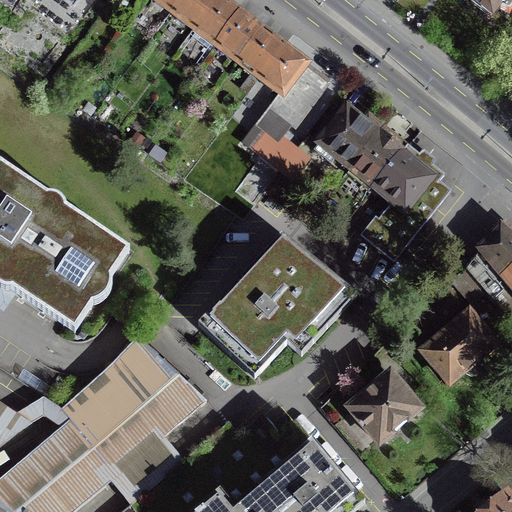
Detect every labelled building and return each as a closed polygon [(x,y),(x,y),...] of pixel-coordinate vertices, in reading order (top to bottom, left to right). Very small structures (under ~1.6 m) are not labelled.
[(155,0),(172,12),(180,0),(155,0)] [(194,28),(214,0),(180,0),(172,12),(194,28)] [(216,45),(238,15),(218,0),(214,0),(194,28),(216,45)] [(511,0),(472,0),(471,2),(491,17),(498,7),(510,13),(511,9),(511,0)] [(238,61),(260,31),(238,15),(216,45),(238,61)] [(261,78),(283,48),(260,31),(238,61),(261,78)] [(283,48),(261,78),(281,93),(244,143),(280,170),(295,150),(278,137),(290,122),(296,127),(329,83),(283,48)] [(350,171),(379,135),(347,110),(318,146),(350,171)] [(373,190),(402,153),(379,135),(350,171),(373,190)] [(308,160),(295,150),(280,170),(293,180),(308,160)] [(450,192),(402,153),(373,190),(392,205),(365,239),(394,261),(450,192)] [(111,280),(130,253),(66,209),(64,204),(60,200),(54,197),(48,198),(0,165),(0,290),(5,292),(11,292),(75,335),(93,307),(101,304),(108,298),(111,292),(112,286),(111,280)] [(485,294),(511,325),(511,233),(504,226),(479,251),(465,270),(466,271),(485,294)] [(282,238),(204,322),(259,375),(287,344),(296,353),(350,293),(282,238)] [(472,305),(485,294),(466,271),(453,282),(472,305)] [(496,346),(469,314),(423,353),(450,385),(464,373),(468,375),(472,376),(476,376),(480,374),(483,370),(484,366),(483,362),(481,359),(496,346)] [(76,511),(206,403),(138,339),(113,365),(62,410),(74,418),(0,480),(0,506),(8,511),(76,511)] [(419,410),(390,376),(350,410),(379,444),(419,410)] [(252,493),(267,511),(343,511),(360,499),(312,442),(252,493)] [(267,511),(252,493),(233,508),(220,492),(195,511),(267,511)] [(511,511),(511,501),(507,495),(492,508),(489,505),(485,505),(485,504),(478,510),(478,511),(511,511)]
